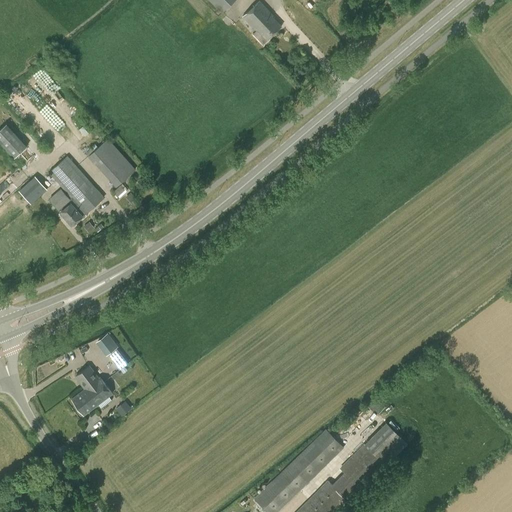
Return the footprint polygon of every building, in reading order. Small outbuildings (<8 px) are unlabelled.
[(208,0),(222,14),(222,13),(235,0),(208,0)] [(262,45),(282,26),(272,16),(274,15),(258,0),(241,17),(255,31),(252,34),(262,45)] [(0,129),(0,143),(13,159),(27,147),(6,124),(0,129)] [(88,156),(115,188),(135,169),(108,138),(88,156)] [(50,173),(72,198),(70,199),(61,189),(49,200),(60,213),(73,226),(105,198),(68,157),(50,173)] [(46,189),(34,176),(19,190),(31,203),(46,189)] [(120,185),(116,189),(113,192),(117,197),(121,194),(125,190),(120,185)] [(107,354),(115,348),(117,347),(107,334),(97,341),(107,354)] [(122,357),(115,348),(107,354),(114,363),(122,357)] [(75,377),(84,388),(98,377),(89,366),(75,377)] [(100,377),(98,377),(84,388),(71,398),(84,416),(113,394),(100,377)] [(121,416),(126,412),(120,405),(115,409),(121,416)] [(295,511),(330,511),(344,498),(349,503),(386,465),(398,454),(408,444),(407,443),(385,422),(364,443),(339,468),(344,472),(332,484),(327,480),(323,484),(295,511)] [(253,499),(266,511),(277,511),(343,448),(340,444),(345,440),(334,428),(329,432),(325,428),(253,499)]
